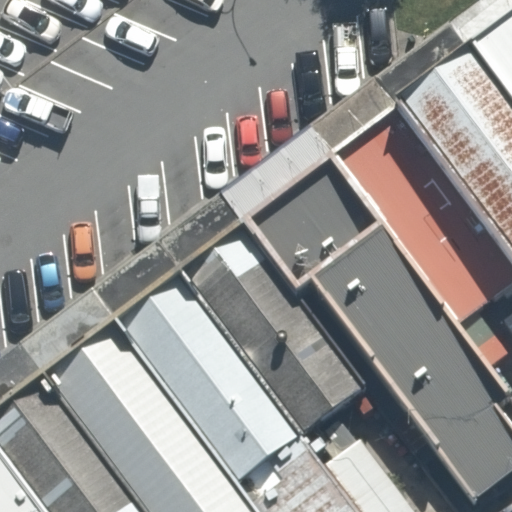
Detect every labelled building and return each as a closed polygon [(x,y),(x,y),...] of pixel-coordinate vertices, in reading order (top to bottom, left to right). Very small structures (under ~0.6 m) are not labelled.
[(511,13),(469,47),(511,104),(511,13)] [(511,104),(469,47),(392,106),(511,264),(511,104)] [(511,283),(511,264),(392,106),(325,156),(455,326),(511,283)] [(455,326),(325,156),(241,220),(295,293),(310,282),(473,501),(511,472),(511,429),(493,404),(505,394),(455,326)] [(295,293),(241,220),(175,271),(300,436),(367,385),(295,293)] [(356,511),(300,436),(175,271),(113,320),(255,511),(356,511)] [(255,511),(113,320),(44,372),(147,511),(255,511)] [(147,511),(44,372),(0,403),(0,451),(45,511),(147,511)] [(45,511),(0,451),(0,511),(45,511)]
